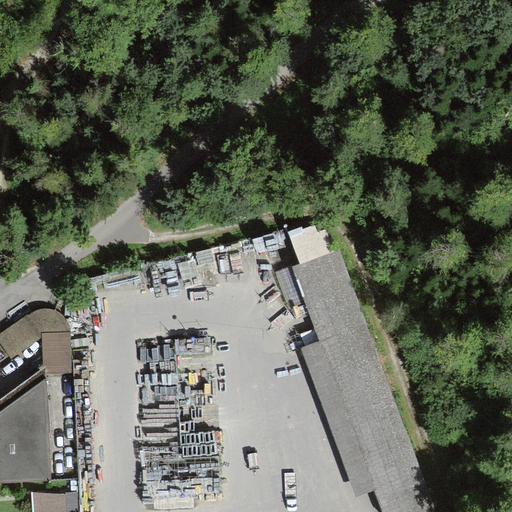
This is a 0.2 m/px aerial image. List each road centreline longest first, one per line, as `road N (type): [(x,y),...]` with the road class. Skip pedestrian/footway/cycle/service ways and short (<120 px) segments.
road 1 (track): [(99,231),(147,236),(308,208),(329,213),(361,252),(451,511)]
road 2 (residential): [(372,0),(0,309)]
road 3 (track): [(71,0),(71,15),(19,90),(0,160)]
